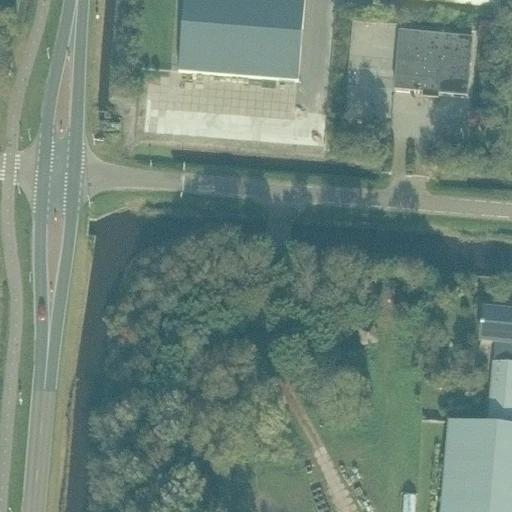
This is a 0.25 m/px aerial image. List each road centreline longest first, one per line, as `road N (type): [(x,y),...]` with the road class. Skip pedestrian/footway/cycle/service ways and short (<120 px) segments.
road 1 (unclassified): [(511,210),(62,173)]
road 2 (tertiary): [(36,511),(62,173)]
road 3 (tertiary): [(62,173),(79,0)]
